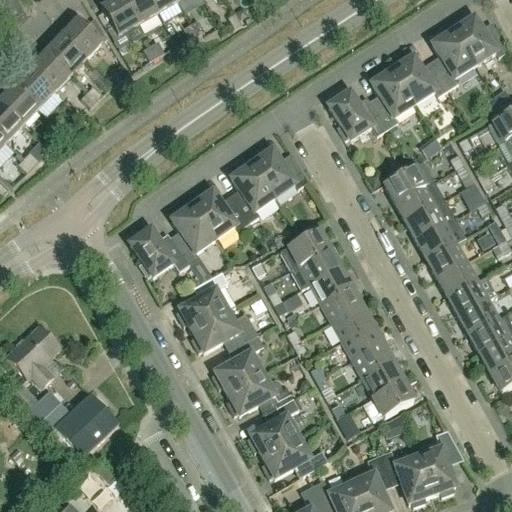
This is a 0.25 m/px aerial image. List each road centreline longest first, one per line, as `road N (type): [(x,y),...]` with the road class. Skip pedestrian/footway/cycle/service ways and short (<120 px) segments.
road 1 (residential): [(511,498),(292,108)]
road 2 (residential): [(237,511),(80,235)]
road 3 (tertiary): [(80,235),(233,93)]
road 4 (tertiary): [(233,93),(137,149),(64,212)]
road 5 (residential): [(132,228),(292,108)]
road 6 (residential): [(459,0),(292,108)]
road 7 (tertiary): [(233,93),(377,0)]
